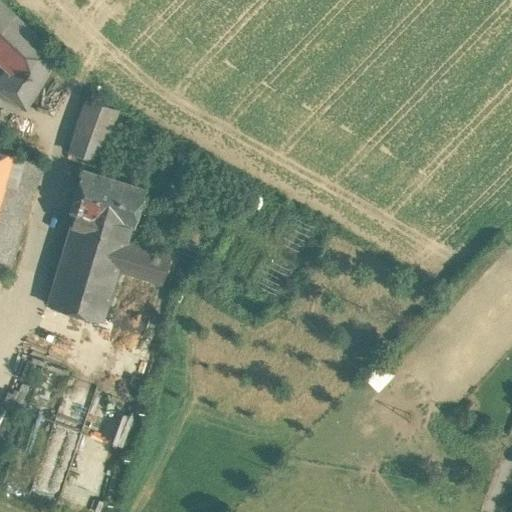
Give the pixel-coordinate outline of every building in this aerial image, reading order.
[(36,84),(10,66),(0,81),(0,88),(23,104),(36,84)] [(85,93),(70,148),(105,158),(121,103),(85,93)] [(0,234),(18,240),(30,203),(11,197),(24,156),(0,148),(0,234)] [(43,162),(24,156),(11,197),(30,203),(43,162)] [(145,186),(83,167),(71,206),(76,207),(71,223),(126,240),(127,239),(131,224),(133,225),(145,186)] [(126,240),(71,223),(47,302),(103,319),(118,268),(162,281),(170,252),(127,239),(126,240)] [(18,240),(0,234),(0,268),(9,271),(18,240)] [(53,381),(3,352),(0,357),(0,386),(37,408),(53,381)] [(62,489),(62,507),(97,507),(98,489),(62,489)]
